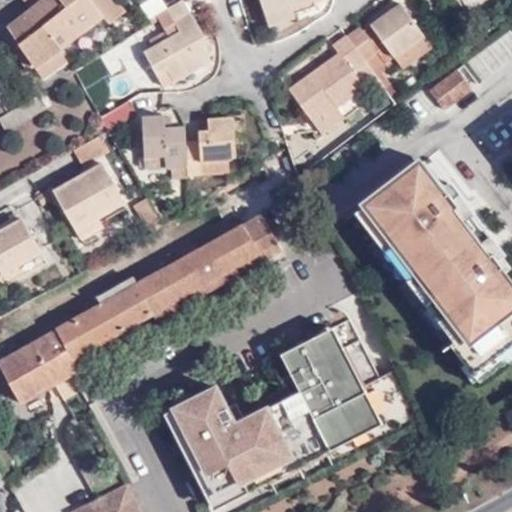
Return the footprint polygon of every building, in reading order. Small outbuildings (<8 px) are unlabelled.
[(69,13),(59,0),(24,0),(30,8),(7,25),(9,28),(2,33),(26,70),(35,64),(45,79),(66,64),(59,50),(45,29),(69,13)] [(59,0),(69,13),(45,29),(59,50),(104,19),(109,26),(127,14),(117,0),(59,0)] [(208,41),(183,0),(156,16),(164,27),(171,23),(179,32),(145,54),(157,72),(168,66),(176,79),(210,58),(202,45),(208,41)] [(258,0),(264,18),(291,10),(292,12),(325,2),(323,0),(258,0)] [(396,57),(423,35),(400,5),(372,25),(387,45),(396,57)] [(291,10),(264,18),(268,29),(294,21),(292,12),(291,10)] [(372,25),(362,33),(378,54),(387,45),(372,25)] [(346,38),(375,77),(388,67),(378,54),(362,33),(359,28),(346,38)] [(378,54),(388,67),(393,74),(430,45),(423,35),(396,57),(387,45),(378,54)] [(362,85),(375,77),(346,38),(335,46),(340,54),(289,92),(309,120),(331,103),(336,108),(364,89),(362,85)] [(456,64),(427,85),(443,107),(472,87),(456,64)] [(166,86),(176,79),(168,66),(157,72),(166,86)] [(46,107),(40,94),(0,117),(0,119),(7,131),(46,107)] [(97,119),(104,132),(105,134),(140,117),(132,99),(97,119)] [(331,103),(309,120),(322,138),(347,120),(336,108),(331,103)] [(184,143),(184,129),(171,129),(169,119),(144,119),(145,157),(165,157),(165,169),(185,169),(184,143)] [(185,169),(186,177),(200,177),(200,161),(226,162),(234,161),(233,121),(208,121),(207,134),(198,134),(198,142),(184,143),(185,169)] [(105,155),(114,151),(105,134),(104,132),(93,137),(105,155)] [(93,137),(69,151),(80,168),(105,155),(93,137)] [(447,342),(466,368),(511,332),(511,288),(501,274),(510,265),(500,253),(496,257),(491,252),(477,260),(468,249),(476,242),(459,221),(455,225),(446,213),(461,195),(448,179),(438,188),(417,160),(365,202),(465,331),(451,340),(447,342)] [(200,161),(200,177),(225,177),(226,162),(200,161)] [(51,191),(71,228),(92,216),(121,201),(99,163),(51,191)] [(473,209),(461,195),(446,213),(455,225),(459,221),(473,209)] [(156,228),(162,225),(145,199),(141,201),(156,228)] [(131,205),(147,233),(156,228),(141,201),(131,205)] [(352,213),(451,340),(465,331),(365,202),(352,213)] [(79,372),(81,370),(83,374),(136,344),(128,328),(156,312),(278,242),(262,213),(198,250),(193,242),(180,250),(185,257),(139,284),(135,275),(92,300),(97,307),(2,362),(25,402),(56,385),(64,398),(87,385),(79,372)] [(13,224),(22,220),(19,215),(10,220),(13,224)] [(92,216),(71,228),(76,237),(98,226),(92,216)] [(41,253),(22,220),(13,224),(0,232),(0,273),(1,276),(41,253)] [(496,257),(500,253),(504,251),(489,232),(476,242),(468,249),(477,260),(491,252),(496,257)] [(160,320),(282,250),(278,242),(156,312),(160,320)] [(367,418),(219,495),(174,409),(164,414),(214,511),(382,424),(332,327),(322,332),(367,418)] [(299,391),(291,396),(244,420),(235,424),(226,407),(216,387),(174,409),(219,495),(367,418),(322,332),(281,354),(291,374),(299,391)] [(511,332),(466,368),(475,378),(511,350),(511,332)] [(291,374),(282,378),(291,396),(299,391),(291,374)] [(236,403),(226,407),(235,424),(244,420),(236,403)] [(141,511),(126,483),(69,511),(141,511)]
